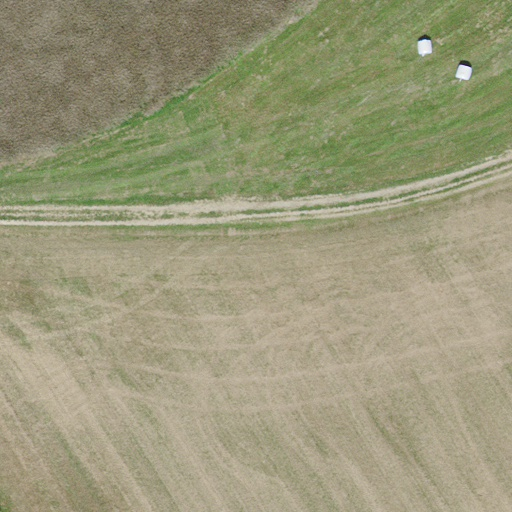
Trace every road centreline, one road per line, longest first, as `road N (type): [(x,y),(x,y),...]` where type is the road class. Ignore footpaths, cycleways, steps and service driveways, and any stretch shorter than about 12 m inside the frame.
road 1 (track): [(511,170),(340,213),(0,217)]
road 2 (track): [(178,220),(176,179),(93,62),(35,0)]
